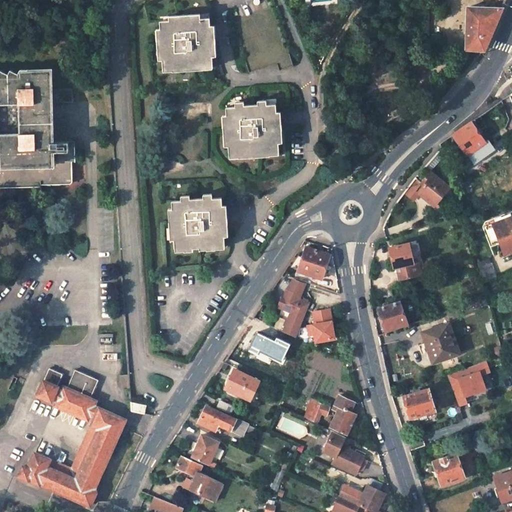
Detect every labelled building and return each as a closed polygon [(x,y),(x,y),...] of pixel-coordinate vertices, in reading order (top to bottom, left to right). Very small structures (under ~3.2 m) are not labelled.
[(272,0),(264,0),(230,11),(249,72),(277,63),(279,70),(294,65),(272,0)] [(502,8),(467,7),(466,48),(484,50),(502,8)] [(169,19),(160,20),(160,28),(163,59),(163,66),(172,66),(172,71),(203,69),(203,64),(213,63),(212,56),(210,25),(210,17),(200,18),(200,13),(169,15),(169,19)] [(48,73),(0,74),(0,182),(41,181),(41,184),(70,183),(71,183),(72,182),(72,181),(72,161),(75,161),(75,141),(50,142),(49,103),(72,102),(72,88),(48,89),(48,73)] [(236,106),(226,106),(227,115),(229,146),(230,153),(239,152),(239,157),(270,155),(270,150),(279,150),(278,142),(277,111),(276,103),(267,104),(267,99),(257,100),(257,104),(244,105),(244,101),(235,102),(236,106)] [(466,154),(467,155),(485,143),(471,122),(453,135),(466,154)] [(489,153),(485,143),(467,155),(474,163),(489,153)] [(464,169),(474,163),(467,155),(466,154),(458,160),(464,169)] [(449,187),(431,172),(420,185),(423,187),(418,192),(434,206),(449,187)] [(181,199),(172,200),(173,208),(175,239),(176,247),(185,246),(185,250),(193,250),(193,247),(200,247),(200,246),(207,245),(207,248),(216,248),(216,244),(225,244),(224,236),(222,205),(222,196),(212,197),(212,193),(203,194),(203,198),(190,199),(190,195),(181,195),(181,199)] [(511,219),(511,217),(493,224),(505,255),(511,252),(511,219)] [(409,243),(389,247),(394,266),(397,266),(399,279),(420,274),(417,261),(414,262),(409,243)] [(330,254),(305,246),(297,269),(322,277),(330,254)] [(492,263),(480,268),(484,280),(496,275),(492,263)] [(300,293),(305,280),(293,276),(286,287),(300,293)] [(295,337),(309,301),(298,297),(300,293),(286,287),(283,296),(281,295),(277,305),(290,311),(283,330),(295,337)] [(400,302),(379,309),(385,330),(407,323),(400,302)] [(334,337),(328,307),(312,310),(314,322),(312,323),(314,333),(315,340),(334,337)] [(228,364),(239,347),(241,348),(254,328),(248,324),(223,361),(228,364)] [(458,353),(449,324),(423,333),(426,342),(429,341),(436,360),(458,353)] [(276,331),(263,325),(260,330),(272,337),(276,331)] [(432,361),(436,360),(429,341),(426,342),(432,361)] [(491,371),(487,360),(447,374),(453,391),(462,388),(465,395),(486,387),(481,375),(491,371)] [(62,374),(48,368),(36,394),(51,400),(52,397),(57,399),(55,404),(88,419),(89,415),(95,417),(72,468),(69,476),(46,466),(50,459),(34,452),(27,467),(22,465),(18,474),(27,478),(46,486),(45,488),(44,490),(44,492),(45,493),(47,495),(49,496),(51,496),(52,495),(55,493),(56,490),(90,505),(95,492),(94,487),(125,418),(94,405),(96,400),(89,397),(97,380),(75,371),(68,388),(63,386),(61,391),(56,388),(62,374)] [(259,380),(235,369),(226,388),(229,390),(237,393),(250,399),(259,380)] [(129,374),(120,375),(121,388),(130,388),(129,374)] [(402,390),(410,417),(418,414),(423,412),(429,411),(434,409),(429,389),(411,394),(409,387),(402,390)] [(467,401),(465,395),(462,388),(453,391),(458,404),(467,401)] [(353,401),(339,395),(335,404),(339,406),(337,410),(330,426),(346,434),(356,413),(351,410),(349,409),(353,401)] [(231,413),(235,405),(221,398),(217,407),(231,413)] [(311,420),(315,410),(322,413),(326,414),(329,407),(310,398),(303,416),(311,420)] [(145,405),(131,402),(132,410),(143,413),(145,405)] [(237,419),(207,405),(198,422),(215,430),(218,424),(242,435),(248,423),(238,418),(237,419)] [(315,410),(311,420),(318,423),(319,420),(322,413),(315,410)] [(346,436),(333,430),(322,450),(335,456),(331,462),(356,474),(359,468),(362,470),(367,460),(364,458),(365,456),(341,445),(346,436)] [(210,459),(218,441),(201,434),(191,456),(208,464),(210,459)] [(284,469),(293,454),(288,452),(282,461),(278,459),(275,465),(284,469)] [(457,453),(433,461),(441,484),(465,476),(457,453)] [(201,464),(182,456),(176,466),(189,472),(182,486),(214,500),(222,482),(198,471),(201,464)] [(72,468),(50,459),(46,466),(69,476),(72,468)] [(284,471),(279,468),(273,487),(277,489),(284,471)] [(511,470),(494,477),(501,501),(511,497),(511,470)] [(343,497),(348,487),(344,485),(340,495),(342,496),(343,497)] [(375,511),(385,493),(367,485),(363,494),(348,487),(343,497),(359,504),(375,511)] [(150,505),(167,511),(172,511),(175,503),(155,495),(150,505)] [(354,511),(359,504),(343,497),(342,496),(337,506),(335,504),(330,511),(343,511),(344,511),(354,511)] [(175,503),(172,511),(181,511),(183,506),(175,503)]
